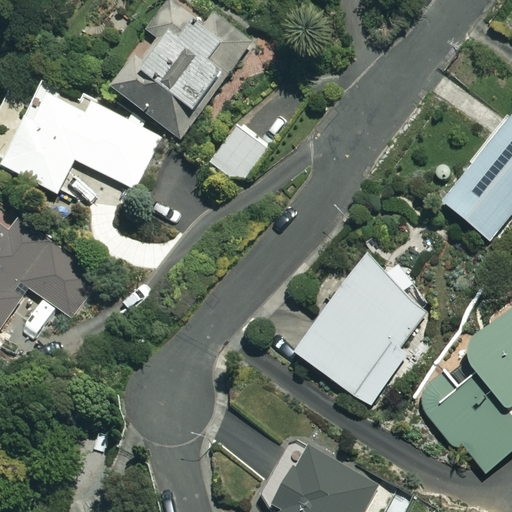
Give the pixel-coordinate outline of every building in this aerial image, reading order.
[(113,88),(182,141),(257,45),(217,14),(207,26),(174,0),(149,32),(161,41),(145,61),(138,55),(113,88)] [(162,137),(43,79),(0,166),(0,167),(59,196),(76,162),(135,191),(162,137)] [(511,121),(444,203),(492,244),(511,219),(511,121)] [(267,153),(237,131),(213,163),(243,185),(267,153)] [(100,280),(0,207),(0,328),(28,289),(71,320),(100,280)] [(390,276),(367,260),(298,356),(372,409),(410,356),(400,349),(427,312),(405,296),(414,283),(395,269),(390,276)] [(444,374),(424,391),(424,409),(457,449),(461,446),(486,476),(511,454),(511,310),(462,353),(478,374),(458,391),(444,374)] [(280,511),(279,511),(365,511),(380,485),(294,440),(261,502),(280,511)]
